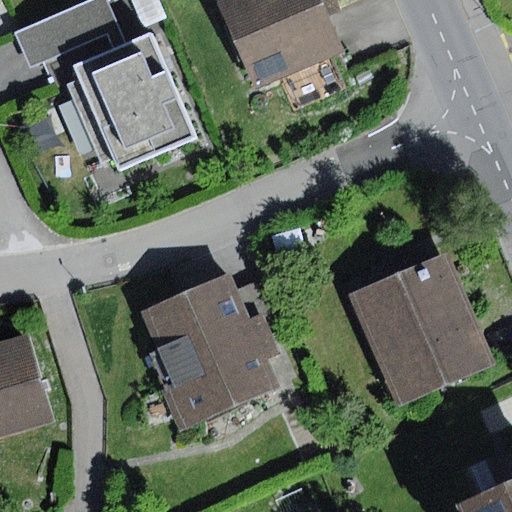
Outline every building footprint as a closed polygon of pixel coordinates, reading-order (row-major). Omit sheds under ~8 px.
[(106,0),(94,0),(15,34),(31,70),(120,32),(106,0)] [(156,0),(131,0),(143,29),(165,19),(156,0)] [(218,0),(258,91),(282,80),(295,110),(346,89),(332,57),(346,51),(328,9),(336,6),(334,0),(218,0)] [(120,170),(195,138),(150,35),(76,68),(120,170)] [(449,253),(349,296),(398,409),(498,366),(449,253)] [(250,321),(230,275),(141,316),(173,385),(162,390),(181,433),(279,388),(266,360),(279,354),(262,316),(250,321)] [(0,437),(54,422),(30,337),(0,345),(0,437)] [(511,511),(511,484),(459,508),(461,511),(511,511)]
